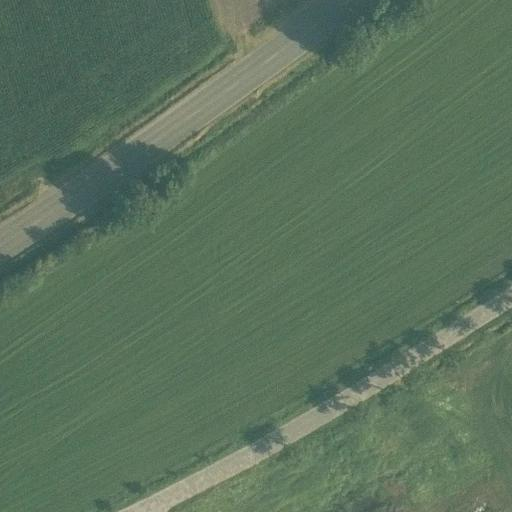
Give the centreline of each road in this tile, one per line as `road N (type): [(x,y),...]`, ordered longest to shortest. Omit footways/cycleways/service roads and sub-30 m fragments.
road 1 (unclassified): [(143,504),(329,406),(511,292)]
road 2 (primary): [(0,239),(340,0)]
